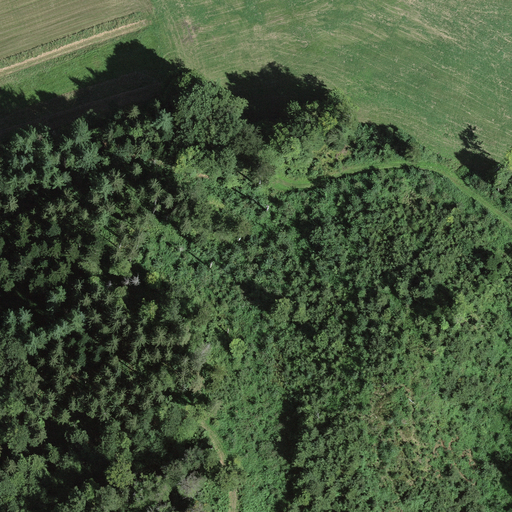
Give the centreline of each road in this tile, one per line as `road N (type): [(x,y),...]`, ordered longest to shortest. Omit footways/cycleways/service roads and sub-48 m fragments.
road 1 (track): [(511,220),(430,163),(385,162),(305,185),(275,181),(192,101),(166,99),(0,150)]
road 2 (track): [(235,511),(226,455),(202,416),(161,408),(0,454)]
